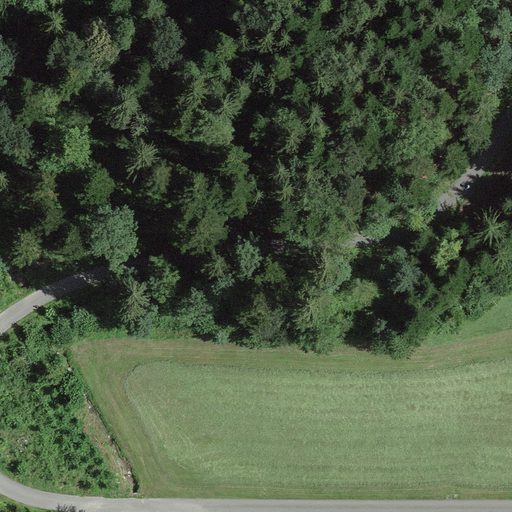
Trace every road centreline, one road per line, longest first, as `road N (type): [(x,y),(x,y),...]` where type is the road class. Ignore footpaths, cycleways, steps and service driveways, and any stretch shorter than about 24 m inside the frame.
road 1 (track): [(511,114),(450,196),(417,222),(373,236),(151,261),(69,284),(0,323)]
road 2 (track): [(0,480),(76,504),(511,506)]
